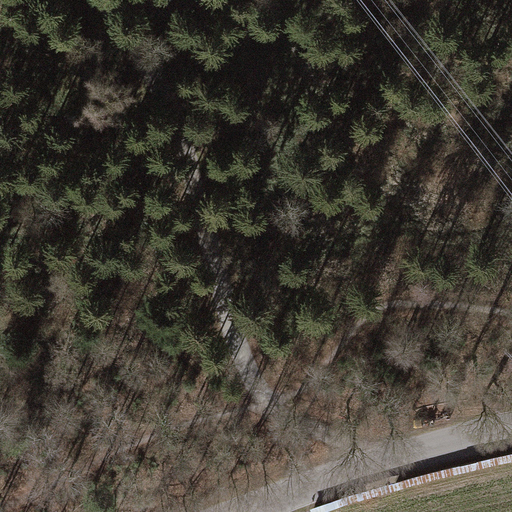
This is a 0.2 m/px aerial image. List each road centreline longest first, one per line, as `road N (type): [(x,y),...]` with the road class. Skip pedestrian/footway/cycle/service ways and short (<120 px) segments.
road 1 (track): [(104,0),(173,108),(233,334),(255,384),(283,415),(385,461)]
road 2 (unclassified): [(244,511),(385,461),(511,431)]
